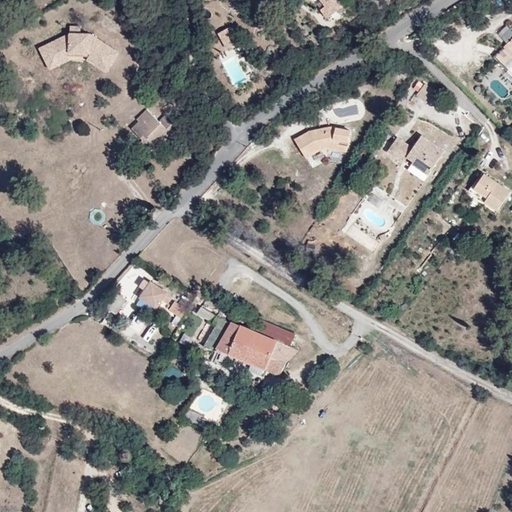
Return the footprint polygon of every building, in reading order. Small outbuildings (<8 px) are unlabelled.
[(317,0),(322,6),(316,10),(323,19),(338,7),(332,0),(317,0)] [(484,13),(479,6),(471,11),(476,18),(484,13)] [(230,28),(219,34),(224,43),(235,38),(230,28)] [(118,54),(90,35),(80,34),(70,33),(39,47),(46,63),(66,53),(68,52),(88,54),(90,55),(108,68),(118,54)] [(235,38),(224,43),(227,50),(238,44),(235,38)] [(511,40),(510,39),(502,47),(511,56),(511,40)] [(511,56),(502,47),(499,50),(511,61),(511,56)] [(511,74),(511,61),(499,50),(493,57),(511,74)] [(66,53),(46,63),(49,69),(70,60),(68,56),(88,58),(86,61),(104,74),(108,68),(90,55),(88,54),(68,52),(66,53)] [(239,60),(225,64),(231,84),(245,80),(239,60)] [(423,114),(437,94),(424,85),(410,106),(423,114)] [(448,120),(445,106),(433,109),(437,123),(448,120)] [(162,131),(165,134),(172,127),(163,118),(155,125),(141,112),(133,119),(135,121),(124,131),(135,141),(137,139),(141,143),(146,147),(156,136),(162,131)] [(330,127),(324,129),(325,137),(313,140),(310,133),(295,144),(306,161),(325,147),(348,152),(353,132),(330,127)] [(325,137),(324,129),(310,133),(313,140),(325,137)] [(160,139),(165,134),(162,131),(156,136),(160,139)] [(426,179),(445,154),(421,137),(411,152),(396,140),(386,155),(399,164),(404,157),(412,163),(409,167),(426,179)] [(490,204),(487,207),(499,216),(511,197),(501,188),(500,188),(486,176),(481,183),(478,181),(469,194),(474,198),(476,195),(490,204)] [(474,198),(487,207),(490,204),(476,195),(474,198)] [(171,300),(175,294),(151,279),(142,295),(159,307),(166,297),(171,300)] [(114,314),(123,299),(111,293),(103,308),(114,314)] [(179,327),(184,317),(189,309),(183,306),(174,324),(179,327)] [(198,315),(212,324),(226,331),(229,324),(201,309),(198,315)] [(243,359),(249,362),(256,346),(271,352),(264,369),(263,370),(278,377),(292,345),(290,344),(295,333),(261,319),(255,332),(250,343),(244,358),(243,359)] [(220,346),(229,350),(235,336),(250,343),(255,332),(230,321),(229,324),(226,331),(220,346)] [(208,348),(214,351),(217,352),(220,346),(226,331),(212,324),(206,336),(212,339),(208,348)] [(235,336),(229,350),(244,358),(250,343),(235,336)] [(256,346),(249,362),(264,369),(271,352),(256,346)] [(169,370),(166,378),(172,381),(174,378),(181,381),(180,384),(189,388),(192,380),(178,375),(169,370)]
